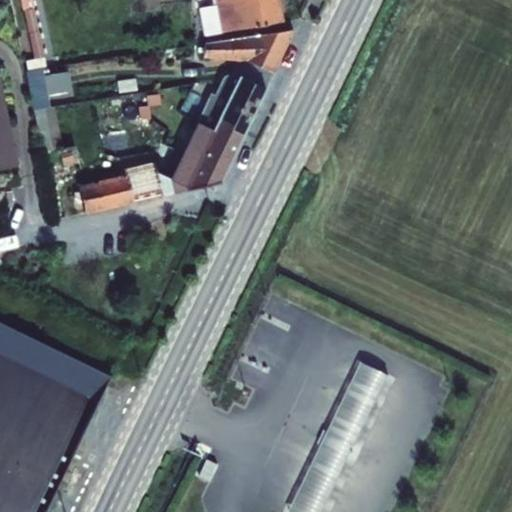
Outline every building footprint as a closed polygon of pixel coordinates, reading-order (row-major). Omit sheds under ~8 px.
[(214,0),(215,4),(194,7),(199,36),(220,33),(282,22),(278,0),(214,0)] [(204,43),(203,58),(246,62),(273,74),(293,30),(204,43)] [(33,111),(50,108),(47,96),(71,91),(67,72),(44,77),(42,69),(25,72),(33,111)] [(211,94),(197,123),(212,131),(216,123),(242,135),(264,89),(239,77),(234,75),(231,76),(225,77),(223,79),(215,96),(211,94)] [(0,82),(0,170),(17,167),(0,82)] [(50,108),(33,111),(42,155),(59,151),(65,180),(74,178),(72,169),(79,168),(74,146),(62,149),(54,107),(50,108)] [(212,131),(197,123),(169,179),(172,192),(220,180),(242,135),(216,123),(212,131)] [(121,175),(78,185),(85,214),(162,196),(155,165),(120,173),(121,175)] [(0,511),(34,511),(93,392),(100,378),(0,329),(0,511)] [(322,511),(389,375),(362,362),(286,511),(322,511)]
